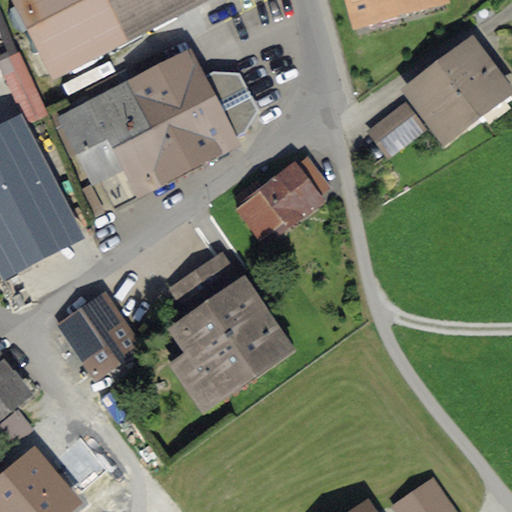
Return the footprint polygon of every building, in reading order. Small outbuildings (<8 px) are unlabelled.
[(188,0),(19,0),(55,69),(161,14),(188,0)] [(430,0),(354,0),(360,20),(430,0)] [(446,135),(502,93),(470,51),(414,93),(446,135)] [(114,78),(86,93),(96,110),(70,124),(115,210),(133,201),(128,191),(141,184),(143,188),(244,134),(258,113),(239,76),(214,74),(196,83),(186,64),(124,96),(114,78)] [(421,130),(404,109),(373,133),(390,155),(421,130)] [(14,138),(0,145),(0,243),(10,263),(64,235),(14,138)] [(258,183),(237,199),(241,205),(237,208),(261,241),(330,189),(307,160),(265,192),(258,183)] [(200,323),(184,334),(201,359),(185,370),(206,400),(280,350),(220,264),(179,292),(200,323)] [(105,300),(70,323),(103,371),(137,348),(105,300)] [(0,412),(24,394),(0,363),(0,412)] [(32,434),(15,415),(0,428),(0,438),(12,452),(32,434)] [(9,487),(0,494),(0,511),(54,511),(91,482),(93,483),(115,465),(88,432),(58,457),(53,450),(44,457),(50,464),(32,479),(23,468),(5,482),(9,487)] [(397,511),(459,511),(435,476),(392,505),(397,511)]
